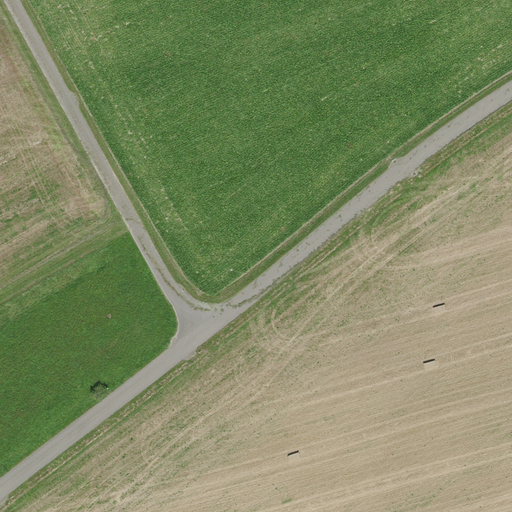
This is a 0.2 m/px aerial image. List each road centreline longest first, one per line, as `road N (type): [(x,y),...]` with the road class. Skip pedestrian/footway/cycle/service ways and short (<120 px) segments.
road 1 (unclassified): [(511,91),(205,338)]
road 2 (unclassified): [(18,0),(205,338)]
road 3 (residential): [(205,338),(0,489)]
